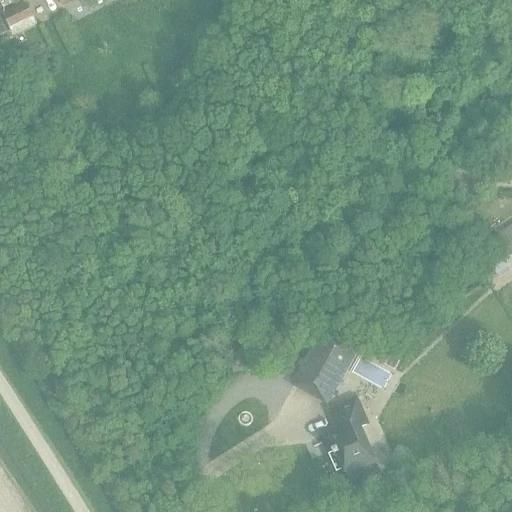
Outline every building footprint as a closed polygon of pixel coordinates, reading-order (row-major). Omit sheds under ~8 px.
[(4,15),(9,27),(32,16),(26,4),(4,15)] [(511,279),(511,221),(467,254),(469,258),(494,292),(511,279)] [(215,332),(217,345),(239,342),(237,328),(215,332)] [(293,385),(325,402),(356,348),(325,330),(293,385)] [(215,354),(217,367),(244,363),(243,350),(215,354)] [(350,484),(379,471),(360,428),(367,425),(356,400),(329,412),(337,429),(321,436),(336,472),(343,469),(350,484)]
